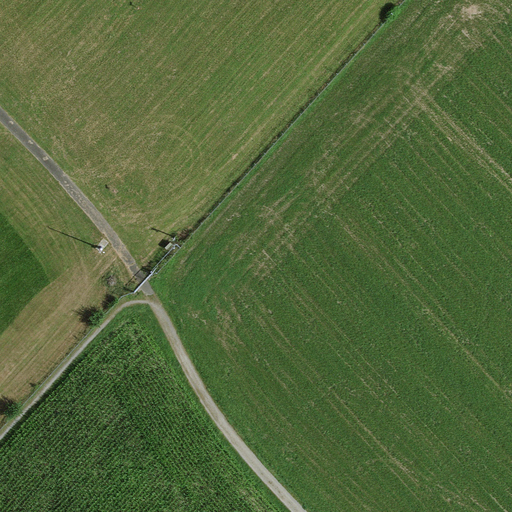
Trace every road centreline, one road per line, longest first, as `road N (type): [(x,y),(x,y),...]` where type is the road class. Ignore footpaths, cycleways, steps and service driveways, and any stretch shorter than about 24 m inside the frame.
road 1 (track): [(300,511),(215,410),(151,294)]
road 2 (track): [(151,294),(108,230),(0,112)]
